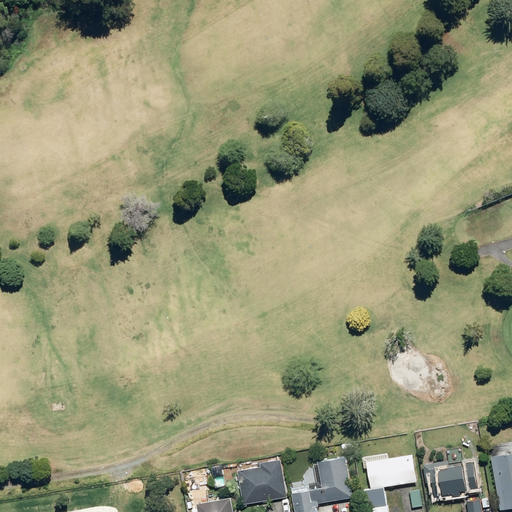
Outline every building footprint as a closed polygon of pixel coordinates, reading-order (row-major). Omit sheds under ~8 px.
[(392,511),(388,486),(421,481),(417,453),(372,461),(376,488),(367,489),(370,511),(392,511)] [(511,454),(494,457),(504,509),(511,507),(511,454)] [(297,488),(300,511),(323,511),(322,502),(356,497),(350,457),(321,461),(324,487),(313,488),(313,486),(297,488)] [(242,470),(246,503),(290,496),(284,459),(263,462),(264,467),(242,470)] [(436,482),(438,495),(459,491),(459,495),(472,493),(472,490),(482,488),(477,460),(471,461),(471,463),(453,466),(452,460),(427,464),(430,483),(436,482)] [(412,487),(414,503),(425,501),(423,486),(412,487)] [(437,508),(434,495),(426,496),(429,510),(437,508)] [(236,511),(235,497),(201,502),(203,511),(236,511)] [(470,500),(471,511),(485,511),(484,498),(470,500)]
